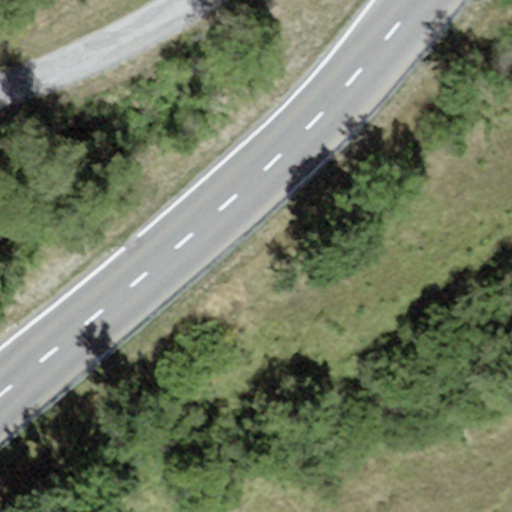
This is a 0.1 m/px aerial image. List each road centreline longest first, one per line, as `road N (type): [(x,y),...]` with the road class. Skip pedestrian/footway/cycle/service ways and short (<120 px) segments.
road 1 (tertiary): [(424,0),(239,210),(0,421)]
road 2 (unclassified): [(0,101),(135,45),(210,0)]
